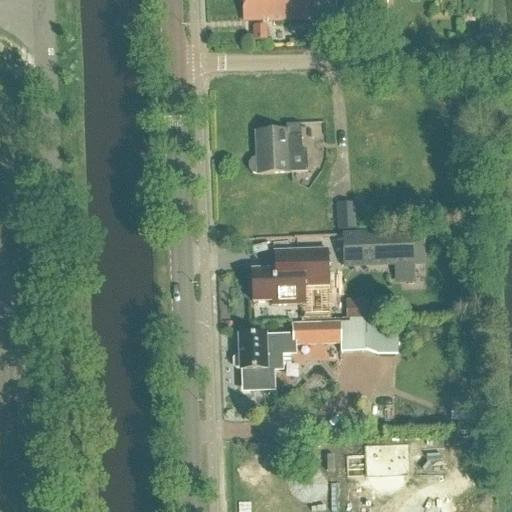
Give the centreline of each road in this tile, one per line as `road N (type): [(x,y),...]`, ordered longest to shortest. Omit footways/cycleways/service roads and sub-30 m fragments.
road 1 (secondary): [(192,511),(171,0)]
road 2 (unclassified): [(64,511),(43,12)]
road 3 (track): [(196,64),(511,57)]
